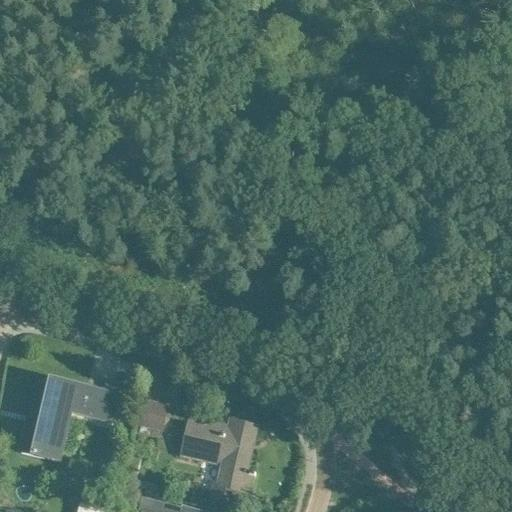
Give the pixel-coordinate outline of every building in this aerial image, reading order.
[(40,378),(22,454),(57,463),(60,463),(64,447),(60,446),(63,434),(67,434),(72,414),(113,424),(119,397),(40,378)] [(142,400),(136,426),(163,432),(169,406),(142,400)] [(230,430),(191,421),(183,455),(224,465),(220,485),(215,484),(210,504),(239,510),(243,492),(249,494),(253,477),(255,478),(256,475),(247,473),(247,471),(244,471),(248,455),(246,455),(248,445),(253,446),(257,429),(231,423),(230,430)] [(128,457),(122,484),(134,486),(140,460),(128,457)] [(142,499),(139,511),(156,511),(159,504),(142,499)]
